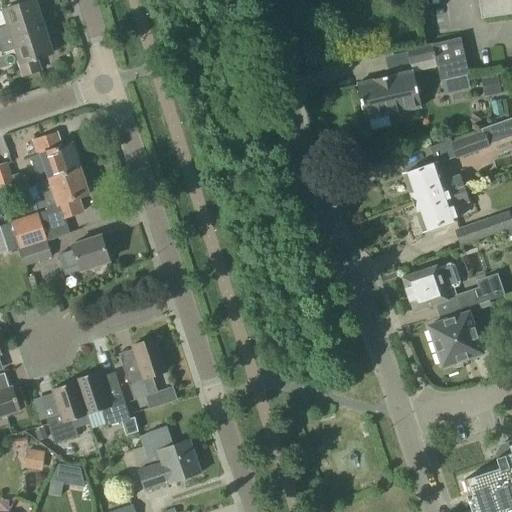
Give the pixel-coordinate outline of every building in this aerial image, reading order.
[(0,41),(43,28),(34,0),(3,11),(8,26),(0,28),(0,41)] [(511,0),(474,0),(478,23),(511,17),(511,0)] [(43,28),(0,41),(0,49),(2,54),(16,50),(20,65),(17,66),(21,77),(40,71),(36,60),(52,55),(43,28)] [(328,63),(323,28),(300,31),(305,66),(328,63)] [(354,30),(352,33),(353,40),(356,43),(364,41),(367,38),(365,30),(362,28),(354,30)] [(441,82),(467,77),(467,75),(468,75),(459,38),(431,45),(431,44),(406,50),(410,67),(435,61),(439,82),(441,81),(441,82)] [(364,121),(420,108),(412,71),(356,84),(364,121)] [(467,77),(441,82),(445,97),(470,91),(467,77)] [(488,146),(511,137),(511,118),(480,129),(481,132),(456,141),(449,144),(447,140),(429,147),(435,163),(402,175),(412,204),(463,186),(459,175),(443,181),(437,165),(455,158),(456,160),(489,148),(488,146)] [(38,184),(79,170),(71,144),(62,147),(57,132),(31,141),(36,155),(29,157),(38,183),(38,184)] [(0,196),(17,191),(8,163),(0,165),(0,196)] [(38,184),(38,183),(33,185),(51,206),(44,212),(40,214),(44,226),(84,213),(79,199),(88,196),(79,170),(38,184)] [(463,186),(412,204),(422,233),(457,221),(452,209),(469,203),(463,186)] [(459,247),(511,228),(511,222),(508,212),(454,230),(459,247)] [(19,250),(46,242),(37,214),(10,222),(19,250)] [(0,268),(1,271),(21,264),(16,250),(17,250),(8,224),(0,226),(0,268)] [(80,271),(109,262),(101,237),(71,246),(73,251),(58,255),(64,276),(79,271),(80,271)] [(23,267),(52,258),(46,242),(19,250),(18,251),(23,267)] [(436,266),(401,278),(413,313),(434,306),(439,318),(504,296),(497,274),(475,281),(477,288),(456,295),(454,288),(457,287),(459,283),(454,266),(449,264),(437,268),(436,266)] [(468,313),(428,327),(442,367),(482,354),(468,313)] [(133,401),(157,393),(152,377),(167,372),(155,338),(131,347),(132,350),(118,355),(133,401)] [(75,380),(86,416),(100,411),(106,427),(121,422),(129,419),(114,373),(100,378),(98,373),(75,380)] [(9,388),(4,374),(0,375),(0,418),(20,412),(12,387),(9,388)] [(85,416),(86,416),(75,380),(74,381),(74,383),(52,390),(57,407),(53,408),(56,416),(45,419),(54,445),(77,437),(74,425),(87,421),(85,416)] [(129,419),(121,422),(125,436),(137,432),(133,418),(129,419)] [(173,446),(166,426),(145,434),(154,458),(159,456),(161,463),(138,471),(145,493),(201,474),(189,440),(173,446)] [(43,429),(34,432),(38,442),(46,439),(43,429)] [(511,440),(507,443),(508,445),(500,447),(496,455),(497,458),(495,459),(499,469),(463,480),(473,511),(511,511),(511,488),(511,487),(511,486),(511,440)] [(27,447),(24,464),(42,467),(44,450),(27,447)]
